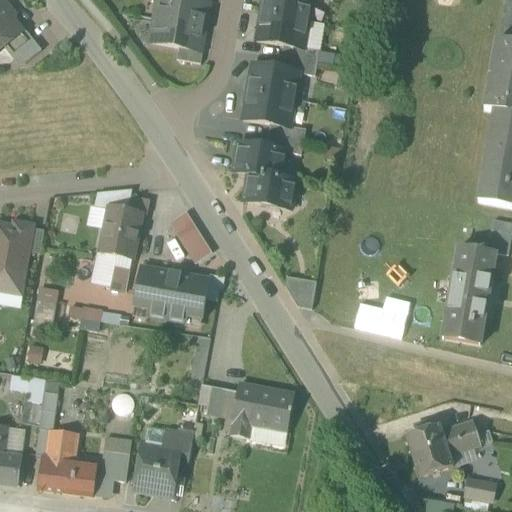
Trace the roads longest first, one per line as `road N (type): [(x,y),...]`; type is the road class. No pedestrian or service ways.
road 1 (unclassified): [(177,159),(402,511)]
road 2 (residential): [(0,196),(138,181),(177,159)]
road 3 (unclassified): [(48,0),(154,123)]
road 4 (residential): [(154,123),(215,79),(230,0)]
